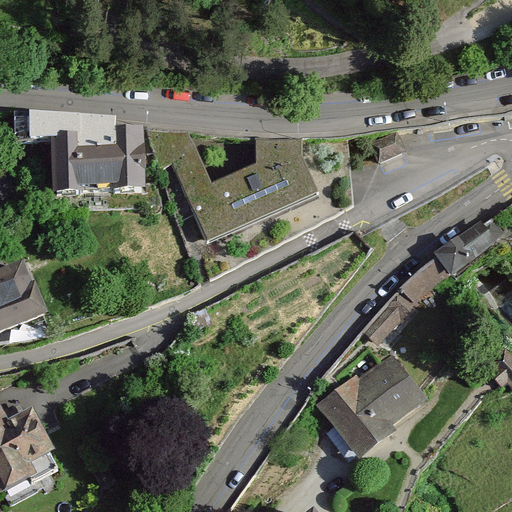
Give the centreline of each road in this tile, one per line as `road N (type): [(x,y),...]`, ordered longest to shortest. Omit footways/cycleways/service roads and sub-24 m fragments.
road 1 (residential): [(511,140),(156,316),(0,364)]
road 2 (residential): [(0,92),(281,124),(511,93)]
road 3 (residential): [(189,511),(326,330),(397,253),(511,178)]
